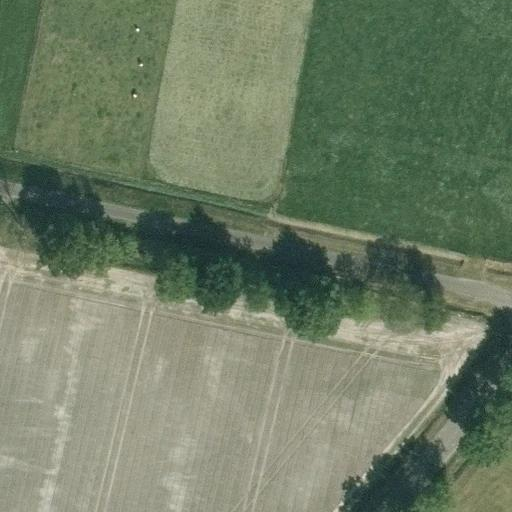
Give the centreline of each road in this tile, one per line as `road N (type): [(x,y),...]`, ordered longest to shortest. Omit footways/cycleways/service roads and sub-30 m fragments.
road 1 (unclassified): [(511,298),(0,186)]
road 2 (tertiary): [(393,511),(511,369)]
